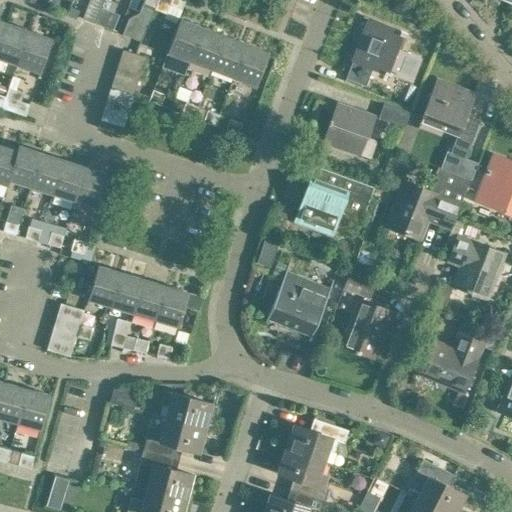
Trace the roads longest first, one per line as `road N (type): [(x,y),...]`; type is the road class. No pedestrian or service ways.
road 1 (residential): [(260,192),(101,143),(85,129),(111,36)]
road 2 (residential): [(511,473),(374,408),(265,378)]
road 3 (residential): [(13,356),(64,370),(147,373),(195,372),(228,360)]
road 4 (residential): [(260,192),(332,0)]
road 5 (residential): [(228,360),(232,284),(260,192)]
road 6 (residential): [(224,511),(265,378)]
